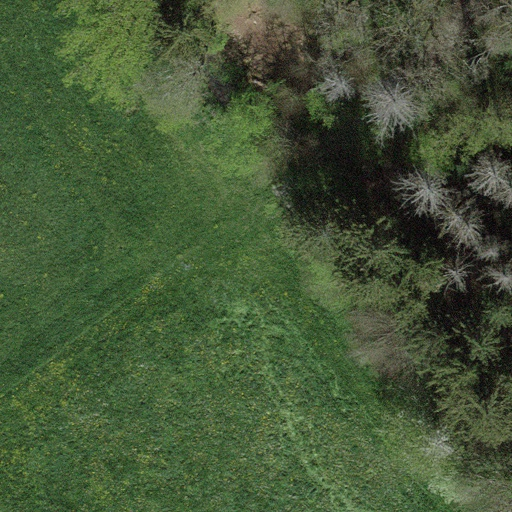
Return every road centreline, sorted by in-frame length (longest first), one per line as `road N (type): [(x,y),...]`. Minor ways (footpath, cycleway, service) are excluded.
road 1 (track): [(0,409),(347,139)]
road 2 (track): [(462,0),(347,139)]
road 3 (track): [(347,139),(250,0)]
